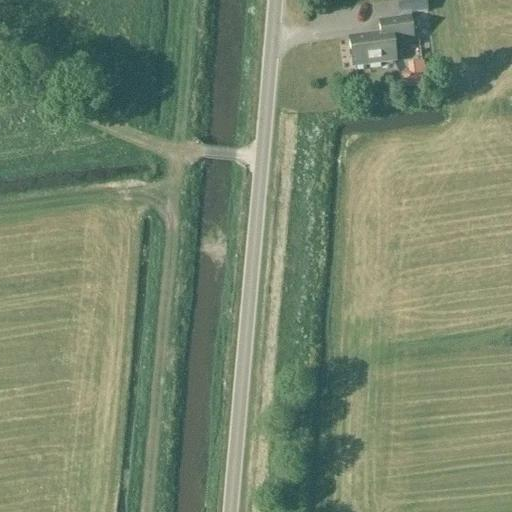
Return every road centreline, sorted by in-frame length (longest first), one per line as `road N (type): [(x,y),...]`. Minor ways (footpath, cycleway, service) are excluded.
road 1 (track): [(188,0),(142,511)]
road 2 (unclassified): [(230,511),(274,0)]
